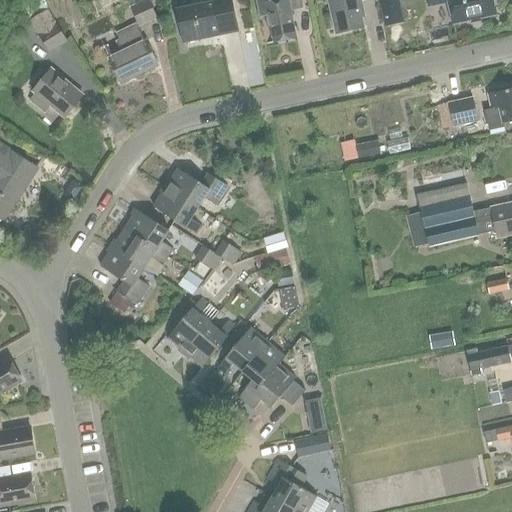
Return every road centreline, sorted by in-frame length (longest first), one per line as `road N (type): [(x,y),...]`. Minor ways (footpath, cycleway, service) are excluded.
road 1 (residential): [(43,293),(134,150),(176,121),(511,46)]
road 2 (unclassified): [(81,511),(43,293)]
